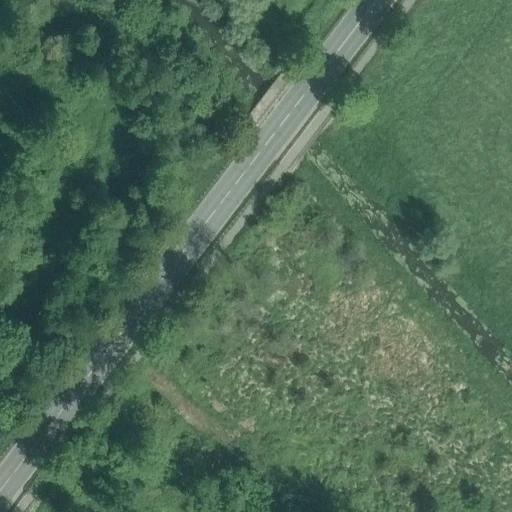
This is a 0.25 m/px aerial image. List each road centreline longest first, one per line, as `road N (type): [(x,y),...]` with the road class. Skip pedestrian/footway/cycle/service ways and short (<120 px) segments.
road 1 (primary): [(267,142),(0,491)]
road 2 (primary): [(267,142),(376,0)]
